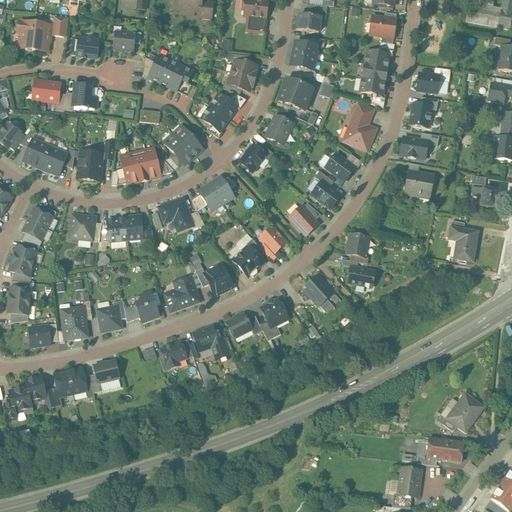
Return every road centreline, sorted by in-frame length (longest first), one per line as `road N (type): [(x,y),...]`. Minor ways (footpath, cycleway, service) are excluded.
road 1 (secondary): [(0,508),(302,414),(511,301)]
road 2 (residential): [(310,255),(251,297),(207,315),(71,358),(0,368)]
road 3 (residential): [(415,0),(388,140),(349,212),(310,255)]
road 4 (residential): [(223,158),(177,108),(117,76),(0,72)]
road 5 (residential): [(508,268),(487,274),(438,265),(360,311),(310,255)]
road 6 (residential): [(223,158),(187,184),(133,201),(83,201),(31,185)]
road 7 (residential): [(289,0),(273,80),(249,129),(223,158)]
road 8 (residential): [(310,255),(223,158)]
